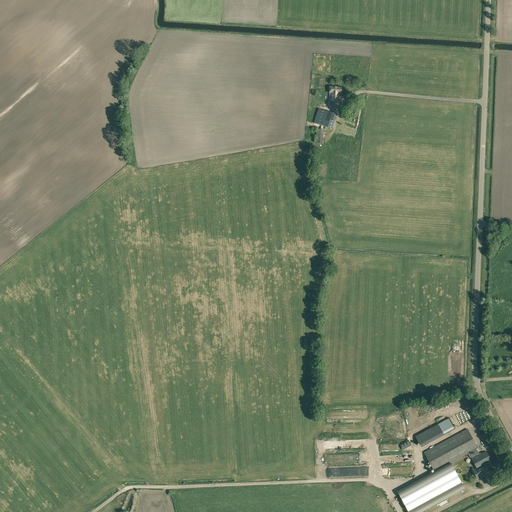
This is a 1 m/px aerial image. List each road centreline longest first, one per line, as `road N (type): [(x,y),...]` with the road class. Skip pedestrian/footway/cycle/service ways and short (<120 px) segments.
road 1 (unclassified): [(511,452),(482,398),(477,366),(488,0)]
road 2 (track): [(92,511),(135,486),(376,478)]
road 3 (unknown): [(364,91),(485,101)]
